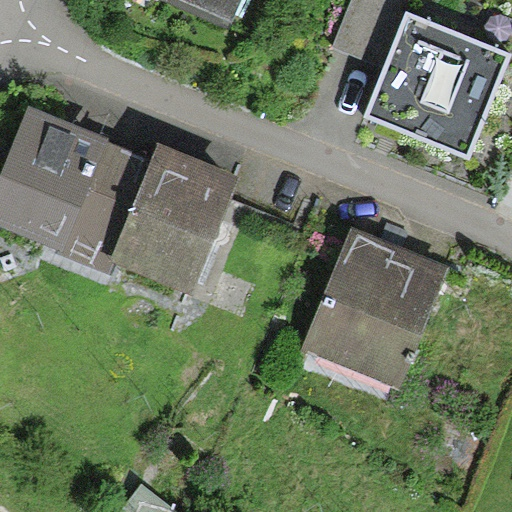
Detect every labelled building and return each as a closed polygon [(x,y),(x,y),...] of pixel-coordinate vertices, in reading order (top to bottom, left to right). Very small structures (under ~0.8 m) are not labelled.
[(180,0),(227,18),(233,0),(180,0)] [(401,5),(388,0),(347,0),(328,48),(376,67),(398,13),(401,5)] [(396,129),(464,157),(505,57),(398,13),(376,67),(357,114),(396,129)] [(0,221),(64,245),(99,149),(103,139),(21,109),(7,147),(0,167),(0,221)] [(109,261),(189,290),(213,225),(231,176),(151,147),(144,166),(109,261)] [(109,261),(144,166),(99,149),(64,245),(109,261)] [(295,350),(389,386),(435,264),(412,255),(341,229),(295,350)]
